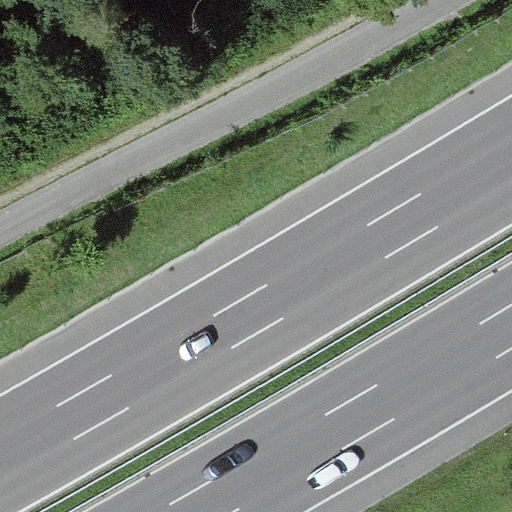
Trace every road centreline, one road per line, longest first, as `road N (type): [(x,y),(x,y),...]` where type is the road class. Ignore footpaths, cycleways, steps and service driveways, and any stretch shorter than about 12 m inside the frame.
road 1 (motorway): [(511,163),(0,461)]
road 2 (unclassified): [(0,235),(310,81),(445,0)]
road 3 (unknown): [(387,0),(0,203)]
road 4 (motorway): [(199,511),(511,329)]
